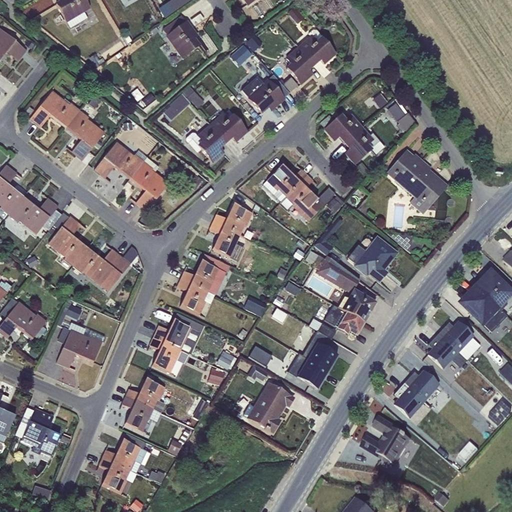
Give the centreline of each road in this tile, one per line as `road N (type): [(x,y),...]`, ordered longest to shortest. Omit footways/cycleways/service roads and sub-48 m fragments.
road 1 (tertiary): [(285,511),(388,345),(496,215)]
road 2 (residential): [(496,215),(378,48)]
road 3 (residential): [(162,256),(0,134)]
road 4 (residential): [(162,256),(186,219),(290,127)]
road 5 (residential): [(96,410),(162,256)]
